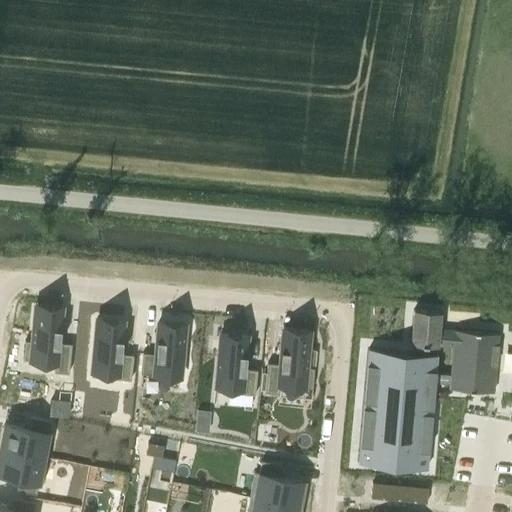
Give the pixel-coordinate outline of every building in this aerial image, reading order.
[(24,339),(22,359),(55,362),(54,371),(68,373),(71,343),(59,342),(62,310),(35,307),(31,340),(24,339)] [(413,309),(411,343),(437,345),(453,346),(450,374),(450,383),(449,388),(493,391),(498,333),(457,329),(457,330),(438,329),(440,311),(413,309)] [(96,318),(91,375),(130,379),(133,354),(120,353),(123,321),(96,318)] [(143,351),(141,372),(180,376),(186,323),(159,321),(156,353),(143,351)] [(267,362),(264,392),(278,393),(279,384),(312,387),(313,368),(306,367),(309,334),(282,331),(279,363),(267,362)] [(220,333),(215,391),(254,394),(256,369),(245,368),(248,336),(220,333)] [(369,348),(358,462),(426,468),(434,381),(450,383),(450,374),(434,373),(436,354),(369,348)] [(50,398),(48,415),(68,417),(70,400),(50,398)] [(208,432),(210,411),(197,410),(195,431),(208,432)] [(4,423),(0,445),(0,448),(47,457),(52,432),(47,432),(50,419),(30,415),(28,428),(4,423)] [(148,442),(146,454),(153,455),(155,443),(148,442)] [(155,443),(153,455),(161,456),(163,444),(155,443)] [(0,448),(0,473),(19,477),(16,489),(36,493),(38,481),(42,482),(47,457),(0,448)] [(254,471),(249,496),(297,505),(302,480),(288,477),(278,476),(280,463),(261,460),(259,472),(254,471)] [(372,482),(371,490),(383,491),(384,483),(372,482)] [(383,491),(383,499),(390,499),(392,483),(384,483),(383,491)] [(392,483),(390,499),(398,500),(400,484),(392,483)] [(400,484),(398,500),(406,501),(408,485),(400,484)] [(408,485),(406,501),(414,502),(415,494),(416,486),(408,485)] [(416,486),(415,494),(427,495),(428,487),(416,486)] [(371,490),(370,498),(383,499),(383,491),(371,490)] [(415,494),(414,502),(426,503),(427,495),(415,494)] [(249,496),(246,511),(295,511),(297,505),(249,496)] [(0,507),(0,511),(31,511),(34,501),(15,497),(12,510),(0,507)]
